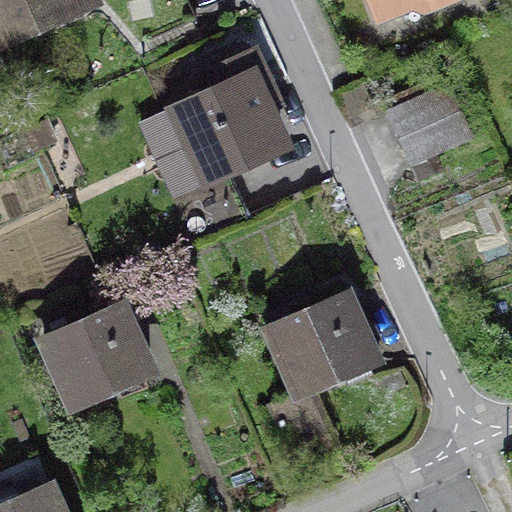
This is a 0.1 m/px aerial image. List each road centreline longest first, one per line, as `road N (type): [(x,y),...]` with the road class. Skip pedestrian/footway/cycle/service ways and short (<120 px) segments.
road 1 (residential): [(268,0),(467,444)]
road 2 (residential): [(467,444),(312,511)]
